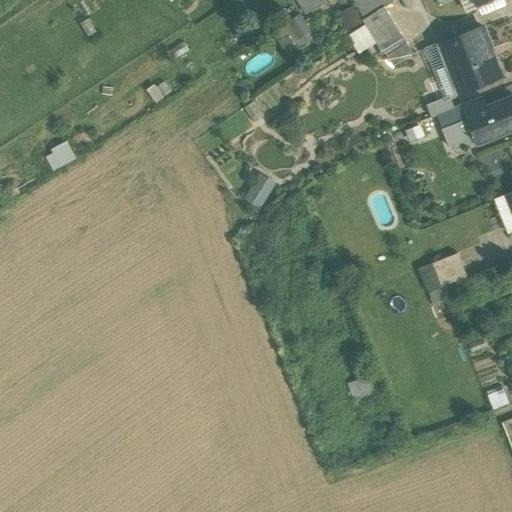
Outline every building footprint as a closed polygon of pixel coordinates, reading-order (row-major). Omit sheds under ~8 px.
[(352,0),(363,19),(384,7),(393,2),(391,0),(352,0)] [(498,0),(493,0),(485,4),(487,9),(500,4),(498,0)] [(384,7),(363,19),(379,46),(381,45),(401,33),(384,7)] [(480,29),(436,46),(444,67),(449,65),(460,93),(501,77),(493,57),(491,58),(480,29)] [(401,33),(381,45),(393,66),(413,54),(401,33)] [(450,95),(427,104),(431,117),(455,107),(450,95)] [(483,97),(461,105),(465,116),(487,108),(483,97)] [(511,97),(487,108),(465,116),(476,143),(511,128),(511,97)] [(70,141),(49,148),(55,164),(75,157),(70,141)] [(259,171),(247,199),(263,206),(275,179),(259,171)] [(459,253),(433,263),(442,287),(468,277),(459,253)] [(367,376),(351,382),(359,405),(375,399),(367,376)]
